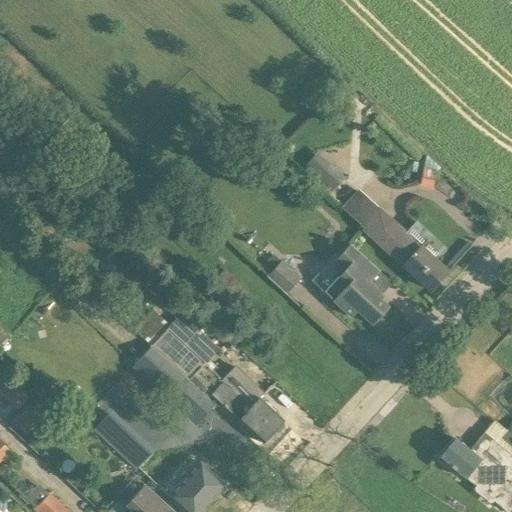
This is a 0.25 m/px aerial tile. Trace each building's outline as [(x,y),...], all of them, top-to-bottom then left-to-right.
[(333,192),(345,179),(317,154),(305,167),(333,192)] [(433,188),(435,173),(422,170),(420,185),(433,188)] [(405,234),(378,209),(355,190),(338,208),(360,228),(359,230),(400,267),(401,266),(428,291),(444,273),(410,242),(414,237),(408,231),(405,234)] [(371,326),(387,309),(375,299),(379,295),(368,284),(378,273),(349,246),(334,262),(344,271),(323,294),(350,319),(356,313),(371,326)] [(281,263),(272,255),(258,271),(285,296),(300,280),(282,262),(281,263)] [(169,327),(151,346),(183,376),(207,398),(209,396),(225,380),(169,327)] [(150,347),(134,364),(196,421),(211,404),(150,347)] [(209,396),(262,445),(271,434),(275,435),(280,429),(279,425),(280,424),(255,401),(264,392),(236,367),(225,380),(209,396)] [(0,399),(1,398),(15,385),(11,382),(0,370),(0,399)] [(14,411),(29,396),(32,394),(15,377),(11,382),(15,385),(1,398),(14,411)] [(117,385),(98,404),(109,415),(97,426),(139,470),(170,439),(117,385)] [(26,436),(43,420),(27,405),(11,421),(26,436)] [(511,421),(505,430),(499,438),(511,448),(511,421)] [(492,503),(502,511),(504,511),(511,502),(511,488),(504,481),(511,471),(511,458),(482,434),(473,445),(476,448),(472,454),(455,440),(438,461),(462,481),(464,480),(473,487),(472,489),(491,504),(492,503)] [(0,459),(9,451),(0,442),(0,459)] [(198,511),(210,500),(186,479),(169,498),(183,511),(198,511)] [(161,511),(165,508),(140,486),(121,507),(126,511),(161,511)] [(66,511),(48,495),(32,511),(66,511)]
